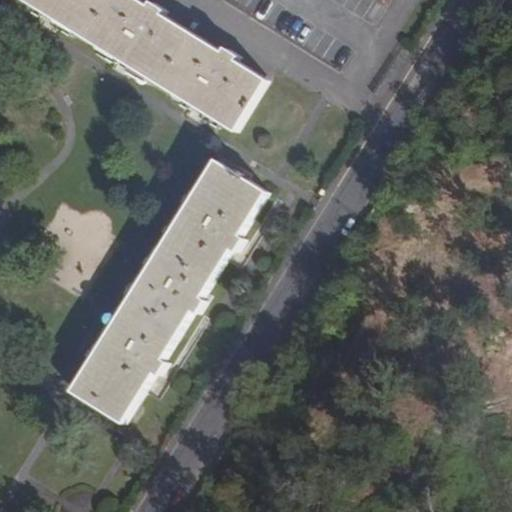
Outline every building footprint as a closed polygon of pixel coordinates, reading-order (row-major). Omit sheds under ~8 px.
[(32,0),(150,73),(171,60),(198,38),(165,18),(170,10),(158,2),(153,11),(135,0),(32,0)] [(235,43),(238,38),(216,25),(211,29),(235,43)] [(235,43),(211,29),(169,64),(254,114),(280,70),(250,52),(253,47),(255,42),(241,34),(238,38),(235,43)] [(283,65),(253,47),(250,52),(280,70),(283,65)] [(228,274),(223,271),(248,230),(253,233),(261,220),(256,216),(278,179),(233,150),(91,381),(139,410),(181,341),(186,343),(195,328),(191,325),(214,286),(219,289),(228,274)]
